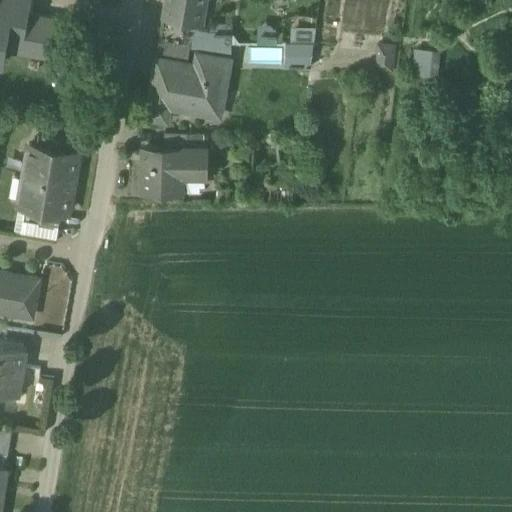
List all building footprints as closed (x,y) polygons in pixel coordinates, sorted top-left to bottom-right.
[(0,0),(0,61),(1,62),(3,51),(47,58),(54,17),(24,12),(26,0),(0,0)] [(166,0),(164,15),(164,16),(185,19),(200,22),(204,0),(166,0)] [(185,19),(164,16),(164,15),(163,14),(158,41),(190,42),(192,31),(183,29),(185,19)] [(190,42),(158,41),(155,53),(188,59),(190,42)] [(318,44),(284,43),(284,67),(318,68),(318,44)] [(394,47),(379,45),(376,68),(391,69),(394,47)] [(196,66),(165,60),(164,68),(156,66),(147,117),(166,120),(169,98),(181,100),(180,108),(219,115),(229,59),(198,54),(196,66)] [(74,138),(39,132),(36,145),(72,151),(74,138)] [(187,132),(163,132),(163,147),(182,148),(182,149),(187,150),(187,148),(187,132)] [(36,145),(31,144),(25,174),(73,183),(78,152),(72,151),(36,145)] [(143,168),(205,168),(205,148),(187,148),(187,150),(182,149),(182,148),(163,147),(143,147),(143,168)] [(205,168),(143,168),(143,190),(181,191),(182,174),(205,174),(205,168)] [(292,170),(265,169),(264,198),(290,200),(292,170)] [(73,183),(25,174),(20,205),(26,206),(61,212),(67,213),(73,183)] [(61,212),(26,206),(24,219),(59,225),(61,212)] [(0,271),(0,309),(32,315),(38,280),(38,278),(0,271)] [(23,347),(0,343),(0,390),(15,393),(23,347)] [(12,428),(0,425),(0,438),(9,441),(12,428)] [(9,441),(0,438),(0,452),(7,454),(9,441)]
